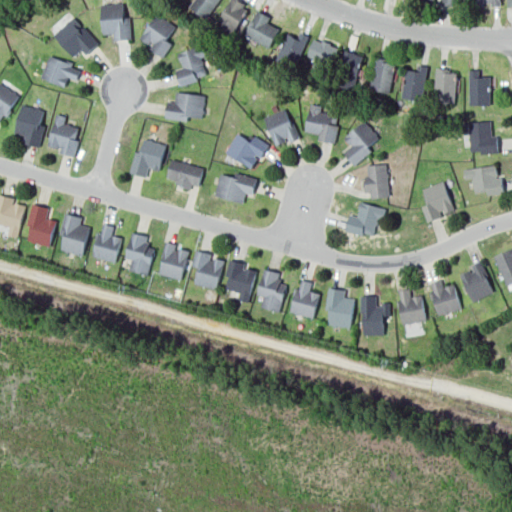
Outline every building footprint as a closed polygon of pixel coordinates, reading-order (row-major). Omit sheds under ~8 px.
[(190,0),(187,5),(202,17),(214,0),(190,0)] [(236,24),(219,14),(226,0),(242,0),(236,12),(241,15),(236,24)] [(128,36),(115,38),(114,28),(100,30),(96,7),(123,3),(128,36)] [(267,45),(242,31),(255,9),(266,15),(260,25),(274,32),(267,45)] [(158,49),(142,40),(146,34),(139,29),(150,11),(173,25),(158,49)] [(73,52),(54,31),(72,15),(96,42),(84,53),(79,47),(73,52)] [(275,43),(296,52),(305,31),(295,27),(292,35),(280,30),(275,43)] [(310,36),(333,45),(327,61),(304,52),(310,36)] [(357,72),(334,67),(339,42),(353,45),(351,53),(361,55),(357,72)] [(178,82),(169,50),(194,43),(203,74),(178,82)] [(36,77),(45,51),(81,63),(77,77),(64,72),(59,85),(36,77)] [(392,60),(389,90),(370,88),(374,51),(383,52),(383,58),(392,60)] [(396,93),(419,95),(423,59),(414,58),(413,64),(399,63),(396,93)] [(454,99),(431,100),(431,63),(440,63),(440,69),(454,69),(454,99)] [(490,104),(468,106),(465,66),(474,66),(474,75),(488,74),(490,104)] [(2,122),(0,120),(0,80),(21,94),(2,122)] [(186,119),(160,114),(163,100),(171,101),(173,88),(204,93),(200,115),(190,113),(186,119)] [(333,139),(316,137),(317,130),(301,128),(306,98),(319,100),(318,111),(337,114),(333,139)] [(275,141),(261,109),(280,101),(294,132),(275,141)] [(23,102),(15,129),(24,132),(21,142),(37,146),(44,120),(28,116),(31,104),(23,102)] [(55,112),(47,140),(56,142),(53,152),(69,156),(76,131),(60,126),(63,115),(55,112)] [(345,130),(369,115),(382,135),(351,155),(342,141),(349,137),(345,130)] [(495,145),(469,150),(464,120),(490,116),(493,130),(495,145)] [(224,147),(241,126),(268,147),(259,158),(245,147),(243,150),(253,158),(247,166),(224,147)] [(155,166),(162,138),(139,132),(129,167),(145,172),(147,164),(155,166)] [(472,191),(470,179),(460,180),(457,162),(497,156),(500,174),(487,176),(488,184),(501,183),(502,187),(472,191)] [(177,176),(166,173),(171,157),(201,165),(196,185),(188,183),(186,189),(175,186),(177,176)] [(367,196),(359,163),(379,158),(387,192),(367,196)] [(236,194),(209,186),(216,163),(251,174),(246,190),(239,187),(236,194)] [(425,221),(439,216),(436,207),(450,203),(442,177),(424,183),(430,203),(420,206),(425,221)] [(6,231),(8,224),(0,222),(0,197),(1,193),(11,196),(8,210),(11,211),(14,199),(27,202),(18,234),(6,231)] [(356,212),(345,209),(341,224),(372,233),(379,205),(359,199),(356,212)] [(50,245),(23,238),(33,201),(47,204),(43,218),(56,221),(50,245)] [(69,212),(60,245),(84,251),(90,227),(82,225),(85,216),(69,212)] [(102,220),(93,252),(117,259),(123,239),(114,236),(117,224),(102,220)] [(142,273),(124,268),(127,257),(123,256),(132,227),(145,231),(140,247),(149,249),(142,273)] [(184,278),(157,272),(165,238),(178,242),(174,259),(178,260),(181,247),(191,249),(184,278)] [(217,285),(190,278),(199,245),(212,248),(207,265),(212,266),(215,253),(224,256),(217,285)] [(511,283),(506,286),(491,255),(511,246),(511,248),(511,283)] [(460,268),(474,300),(495,290),(479,256),(469,260),(469,264),(460,268)] [(239,296),(241,289),(226,285),(234,258),(244,260),(240,274),(244,275),(247,263),(260,267),(251,299),(239,296)] [(278,308),(259,303),(262,293),(258,292),(267,263),(280,267),(276,282),(284,285),(278,308)] [(427,280),(440,311),(463,302),(454,279),(446,283),(442,274),(427,280)] [(298,278),(289,311),(313,317),(319,294),(311,292),(314,282),(298,278)] [(395,288),(401,322),(425,317),(421,293),(413,295),(411,285),(395,288)] [(328,289),(325,323),(350,325),(352,300),(343,299),(344,290),(328,289)] [(360,292),(361,332),(386,332),(385,305),(376,305),(376,292),(360,292)]
